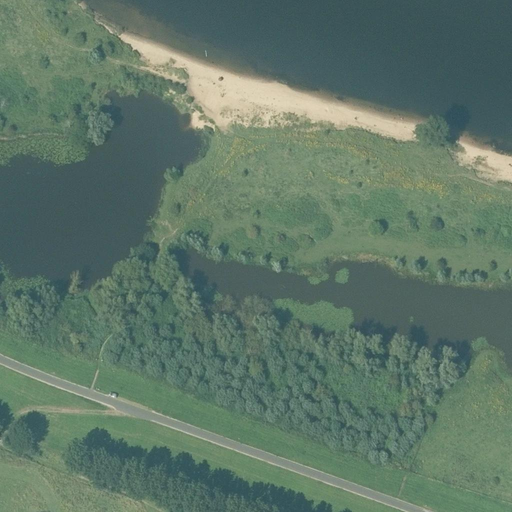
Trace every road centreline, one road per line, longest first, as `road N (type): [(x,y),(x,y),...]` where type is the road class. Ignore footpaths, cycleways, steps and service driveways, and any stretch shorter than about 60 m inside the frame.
road 1 (unclassified): [(417,511),(0,358)]
road 2 (track): [(140,411),(19,411),(0,440)]
